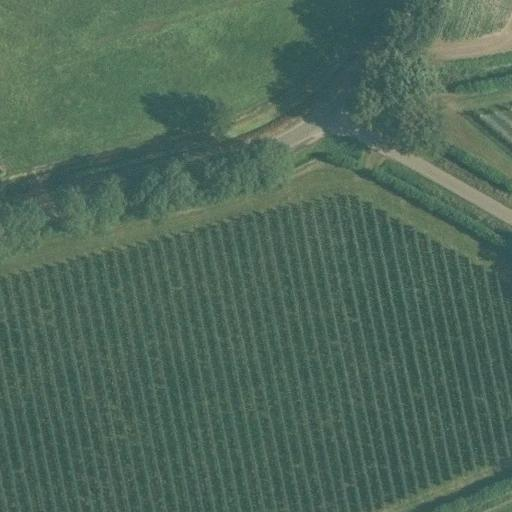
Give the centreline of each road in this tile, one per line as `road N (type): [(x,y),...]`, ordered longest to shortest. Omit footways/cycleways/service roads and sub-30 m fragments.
road 1 (unclassified): [(0,223),(212,171),(275,148),(329,115)]
road 2 (unclassified): [(511,215),(329,115)]
road 3 (unclassified): [(329,115),(378,59),(406,0)]
